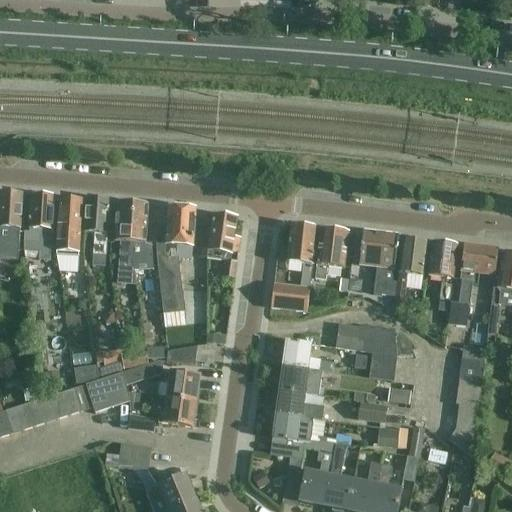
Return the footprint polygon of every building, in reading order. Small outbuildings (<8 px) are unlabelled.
[(0,251),(17,252),(21,196),(0,194),(0,251)] [(50,230),(52,198),(31,197),(28,228),(28,233),(22,233),(22,244),(23,253),(38,254),(38,262),(49,263),(50,230)] [(79,235),(81,200),(59,199),(56,252),(57,257),(78,258),(79,235)] [(104,257),(108,202),(86,201),(83,233),(94,234),(92,256),(104,257)] [(131,261),(127,261),(130,204),(116,203),(113,243),(123,243),(123,247),(121,247),(119,272),(133,273),(131,261)] [(146,205),(130,204),(127,261),(131,261),(133,273),(153,272),(151,248),(144,245),(146,205)] [(167,229),(154,228),(155,259),(163,316),(184,313),(177,259),(190,260),(191,248),(193,214),(194,211),(192,211),(190,208),(182,208),(180,210),(168,209),(167,229)] [(212,217),(206,261),(224,264),(222,279),(233,281),(239,241),(233,240),(236,220),(212,217)] [(312,266),(315,231),(290,228),(286,263),(303,265),(300,290),(308,291),(312,266)] [(344,270),(348,235),(320,231),(316,266),(315,280),(325,281),(327,268),(344,270)] [(390,284),(396,237),(361,233),(357,267),(375,269),(372,296),(393,299),(395,284),(390,284)] [(420,278),(424,244),(400,241),(393,299),(402,300),(405,276),(420,278)] [(450,281),(455,247),(430,244),(426,278),(450,281)] [(494,278),(497,251),(463,246),(459,273),(458,284),(454,284),(451,306),(469,308),(471,285),(478,287),(479,276),(494,278)] [(494,278),(491,298),(499,299),(498,308),(511,309),(511,256),(502,255),(500,271),(495,270),(494,278)] [(340,281),(338,293),(347,294),(348,282),(340,281)] [(441,285),(437,313),(447,314),(451,287),(441,285)] [(306,314),(309,291),(308,291),(300,290),(273,286),(270,310),(306,314)] [(491,298),(487,337),(494,338),(498,308),(499,299),(491,298)] [(184,313),(163,316),(165,331),(186,328),(184,313)] [(109,315),(105,319),(105,325),(115,324),(115,314),(109,315)] [(338,326),(336,338),(359,341),(357,329),(338,326)] [(357,329),(359,341),(361,354),(372,356),(369,331),(368,328),(357,329)] [(380,329),(369,331),(372,356),(384,357),(381,333),(380,329)] [(393,331),(381,333),(384,357),(397,359),(394,336),(393,331)] [(394,336),(397,359),(412,358),(411,350),(397,335),(394,336)] [(206,336),(206,346),(223,347),(225,337),(206,336)] [(336,338),(335,350),(361,354),(359,341),(336,338)] [(285,344),(281,368),(307,371),(316,372),(328,374),(329,364),(308,362),(310,347),(285,344)] [(145,360),(164,359),(164,347),(145,348),(145,360)] [(193,366),(195,348),(166,353),(165,363),(193,366)] [(463,349),(461,362),(482,365),(484,351),(463,349)] [(122,371),(144,367),(141,351),(120,354),(122,371)] [(395,372),(396,359),(372,356),(370,369),(395,372)] [(356,358),(354,371),(365,372),(367,359),(356,358)] [(461,362),(459,383),(481,385),(484,365),(461,362)] [(158,364),(141,370),(145,382),(162,376),(163,365),(158,364)] [(281,368),(278,392),(318,397),(321,374),(328,375),(328,374),(316,372),(307,371),(281,368)] [(82,369),(72,370),(74,386),(84,385),(82,369)] [(393,384),(395,372),(370,369),(368,381),(393,384)] [(56,372),(42,374),(44,393),(58,392),(56,372)] [(167,383),(165,398),(197,403),(199,388),(198,385),(199,378),(165,373),(164,383),(167,383)] [(122,376),(86,387),(93,410),(93,411),(94,415),(129,404),(122,376)] [(459,383),(457,395),(479,398),(481,385),(459,383)] [(86,387),(73,391),(81,414),(93,411),(93,410),(86,387)] [(25,403),(40,401),(38,389),(23,391),(25,403)] [(73,391),(62,395),(70,418),(81,414),(73,391)] [(389,391),(387,404),(408,407),(409,394),(389,391)] [(278,392),(275,416),(300,420),(304,396),(318,398),(318,397),(278,392)] [(353,394),(352,402),(372,404),(373,397),(353,394)] [(62,395),(50,398),(58,422),(70,418),(62,395)] [(455,407),(459,408),(478,410),(479,398),(457,395),(455,407)] [(50,398),(39,402),(46,425),(58,422),(50,398)] [(195,416),(197,403),(165,398),(163,414),(159,414),(157,424),(192,429),(193,418),(195,416)] [(39,402),(27,406),(35,429),(46,425),(39,402)] [(360,404),(358,423),(385,426),(387,408),(360,404)] [(27,406),(15,410),(23,433),(35,429),(27,406)] [(459,408),(457,420),(476,423),(478,410),(459,408)] [(15,410),(4,413),(11,436),(23,433),(15,410)] [(310,421),(312,421),(322,423),(323,412),(311,411),(310,421)] [(4,413),(0,414),(0,439),(11,436),(4,413)] [(310,421),(300,420),(275,416),(269,458),(290,461),(300,463),(302,450),(322,453),(322,454),(334,456),(335,448),(335,443),(310,438),(312,421),(310,421)] [(129,417),(127,429),(152,433),(153,421),(129,417)] [(457,420),(455,432),(474,435),(476,423),(457,420)] [(379,430),(377,446),(405,451),(408,434),(379,430)] [(413,430),(408,457),(419,459),(424,432),(413,430)] [(471,460),(474,435),(455,432),(448,443),(471,460)] [(423,440),(420,455),(438,459),(442,444),(423,440)] [(121,446),(119,458),(152,464),(154,451),(121,446)] [(335,448),(334,456),(344,459),(346,448),(335,448)] [(319,477),(305,474),(299,503),(322,508),(329,479),(334,456),(322,454),(317,454),(316,462),(321,463),(319,477)] [(494,455),(488,465),(505,474),(510,464),(494,455)] [(345,511),(351,484),(339,481),(344,459),(334,456),(329,479),(322,508),(331,510),(331,511),(345,511)] [(159,488),(150,474),(152,464),(119,458),(108,457),(107,468),(135,472),(145,491),(153,511),(166,511),(194,501),(185,478),(159,488)] [(414,484),(418,461),(406,458),(402,482),(414,484)] [(290,461),(287,484),(297,486),(301,463),(300,463),(290,461)] [(454,465),(453,473),(463,474),(464,466),(454,465)] [(345,511),(370,511),(376,489),(380,467),(370,466),(365,487),(351,484),(345,511)] [(380,467),(376,489),(370,511),(395,511),(400,494),(386,491),(390,469),(380,467)] [(262,475),(252,481),(259,492),(269,485),(262,475)] [(166,511),(198,511),(194,501),(166,511)]
